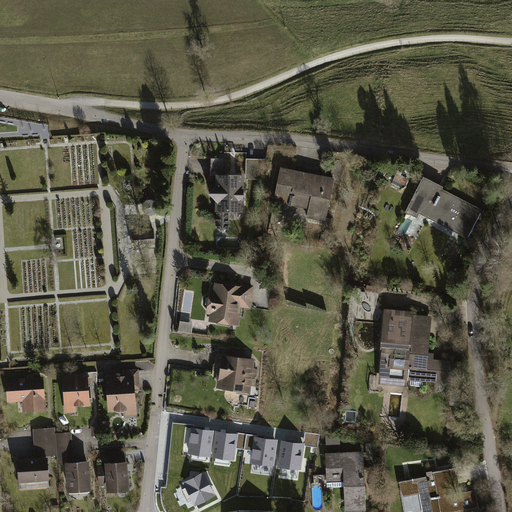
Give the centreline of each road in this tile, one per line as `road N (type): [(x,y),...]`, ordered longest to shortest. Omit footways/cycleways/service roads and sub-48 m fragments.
road 1 (track): [(511,43),(391,45),(228,100),(87,103),(72,111)]
road 2 (residential): [(150,511),(186,134)]
road 3 (unclassified): [(186,134),(511,170)]
road 4 (residential): [(511,194),(475,314),(500,511)]
road 5 (unclassified): [(0,98),(186,134)]
